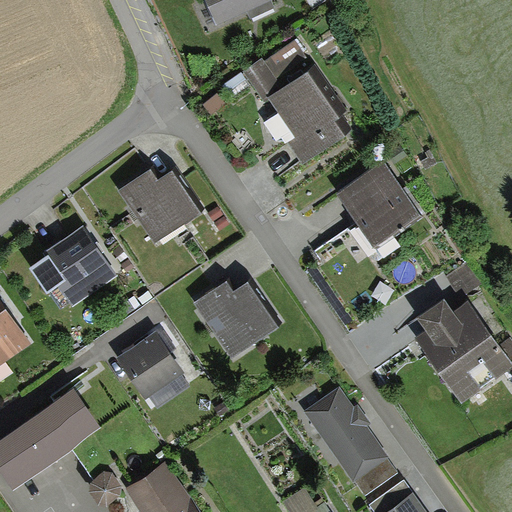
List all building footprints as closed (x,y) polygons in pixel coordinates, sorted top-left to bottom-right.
[(200,0),(212,24),(263,0),(200,0)] [(241,75),(302,160),(340,133),(329,118),(335,114),(304,71),(282,87),(262,60),(241,75)] [(336,192),(371,241),(416,210),(382,161),(336,192)] [(148,169),(117,191),(154,243),(198,213),(169,170),(155,180),(148,169)] [(40,257),(72,304),(116,274),(84,227),(40,257)] [(191,303),(230,359),(275,328),(244,284),(232,292),(224,280),(191,303)] [(428,330),(417,338),(462,402),(511,367),(511,362),(469,301),(454,311),(444,297),(418,316),(428,330)] [(0,300),(0,383),(14,374),(5,361),(30,344),(0,300)] [(153,330),(116,356),(144,396),(181,371),(153,330)] [(72,384),(0,432),(0,454),(14,475),(96,420),(72,384)] [(306,414),(363,495),(399,470),(342,389),(306,414)] [(199,511),(168,466),(130,492),(144,511),(199,511)] [(103,511),(106,511),(128,493),(110,472),(86,492),(103,511)] [(387,511),(425,511),(412,494),(387,511)]
